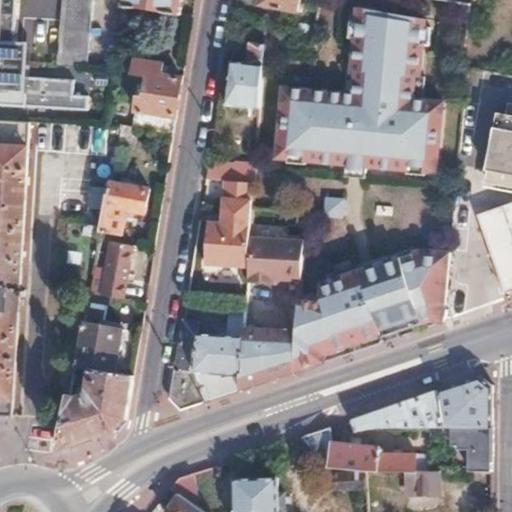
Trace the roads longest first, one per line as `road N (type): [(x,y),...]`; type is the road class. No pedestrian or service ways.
road 1 (residential): [(213,0),(141,446)]
road 2 (primary): [(97,511),(143,470),(189,449),(503,343)]
road 3 (primary): [(511,317),(141,446)]
